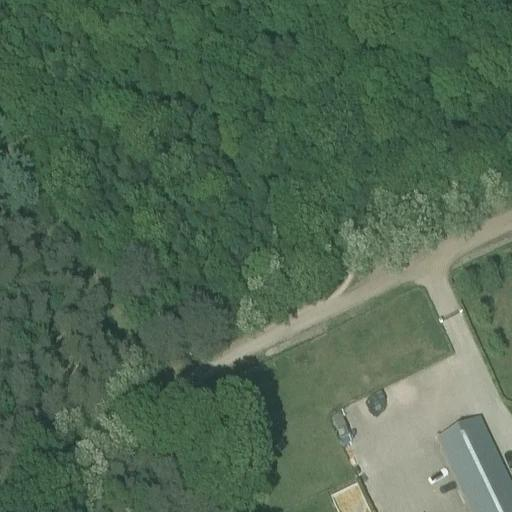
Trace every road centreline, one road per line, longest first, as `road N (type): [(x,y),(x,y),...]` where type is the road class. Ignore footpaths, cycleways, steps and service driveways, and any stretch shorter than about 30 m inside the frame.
road 1 (track): [(158,407),(0,135)]
road 2 (track): [(385,282),(356,0)]
road 3 (track): [(158,407),(385,282)]
road 4 (track): [(12,511),(158,407)]
road 5 (track): [(511,223),(385,282)]
